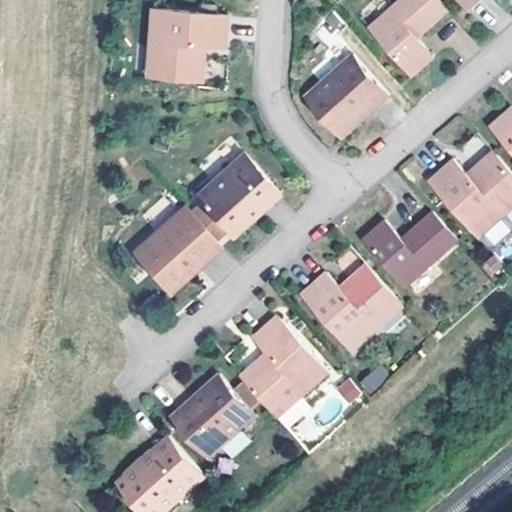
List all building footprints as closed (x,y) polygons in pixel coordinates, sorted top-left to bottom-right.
[(447,12),(435,0),(403,0),(371,30),(411,77),(435,57),(419,38),(447,12)] [(457,0),(467,11),(479,0),(457,0)] [(228,21),(151,15),(150,53),(158,53),(157,82),(204,84),(206,51),(226,52),(228,21)] [(391,97),(354,55),(306,98),(341,137),(368,112),(370,116),(391,97)] [(511,112),(511,113),(490,133),(511,156),(511,112)] [(500,213),(511,201),(511,179),(491,156),(466,179),(452,165),(427,187),(477,243),(504,217),(500,213)] [(242,159),(198,200),(231,236),(259,214),(262,216),(280,198),(242,159)] [(218,249),(184,212),(137,257),(173,297),(194,278),(191,275),(218,249)] [(458,247),(432,218),(402,243),(386,225),(364,244),(407,291),(458,247)] [(398,306),(366,270),(341,293),(328,279),(304,300),(354,355),(380,333),(375,327),(398,306)] [(268,359),(242,381),(265,407),(275,418),(298,398),(304,403),(329,381),(280,323),(256,344),(268,359)] [(351,377),(337,386),(348,404),(362,395),(351,377)] [(191,404),(173,420),(210,462),(257,418),(223,380),(193,408),(191,404)] [(384,388),(377,380),(368,387),(375,396),(384,388)] [(170,511),(203,481),(173,446),(145,471),(140,467),(117,488),(138,511),(170,511)]
